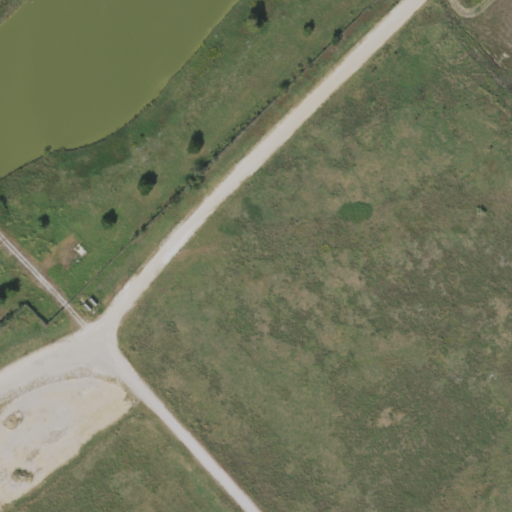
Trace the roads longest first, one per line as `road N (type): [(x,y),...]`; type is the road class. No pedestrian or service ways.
road 1 (residential): [(0,373),(27,354),(95,331),(154,255),(420,0)]
road 2 (residential): [(0,232),(95,331)]
